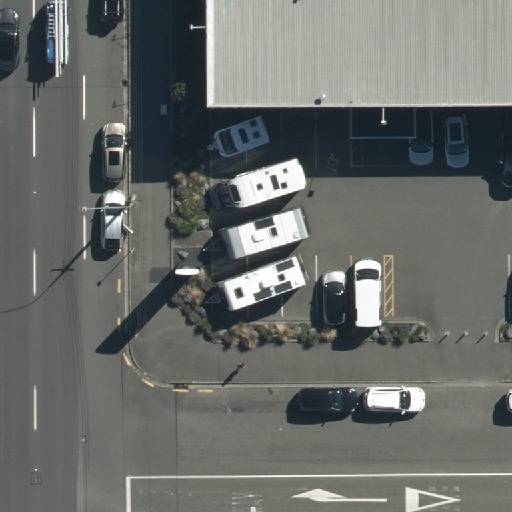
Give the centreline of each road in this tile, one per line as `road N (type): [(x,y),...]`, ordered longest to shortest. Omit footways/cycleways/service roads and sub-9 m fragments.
road 1 (unclassified): [(35,476),(511,473)]
road 2 (secondary): [(35,476),(33,0)]
